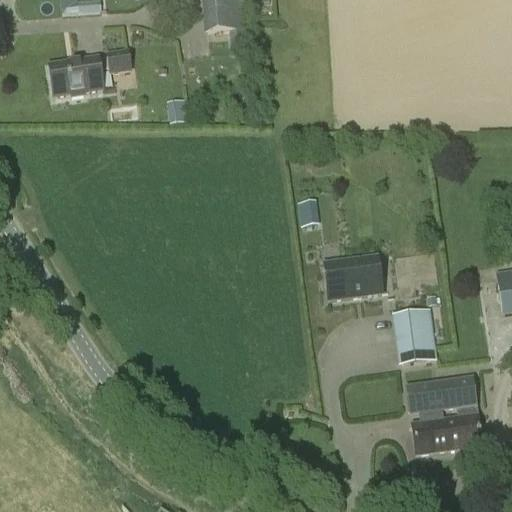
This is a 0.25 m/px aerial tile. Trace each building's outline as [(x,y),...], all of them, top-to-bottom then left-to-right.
[(205,0),(207,35),(242,33),(239,0),(205,0)] [(88,17),(101,16),(100,5),(87,6),(88,17)] [(230,35),(231,55),(246,54),(245,34),(230,35)] [(105,57),(106,63),(79,66),(48,71),(52,102),(102,95),(99,76),(109,74),(109,79),(131,76),(128,54),(105,57)] [(173,127),(190,124),(186,103),(169,106),(173,127)] [(315,206),(298,209),(301,230),(317,228),(315,206)] [(324,268),(329,305),(381,298),(376,262),(324,268)] [(511,275),(495,278),(501,321),(511,319),(511,275)] [(435,301),(427,302),(428,310),(436,309),(435,301)] [(428,314),(391,319),(398,369),(402,369),(435,364),(430,327),(428,314)] [(477,421),(473,421),(472,409),(476,409),(473,382),(406,391),(410,417),(422,416),(424,427),(411,429),(415,461),(432,459),(481,452),(477,421)]
